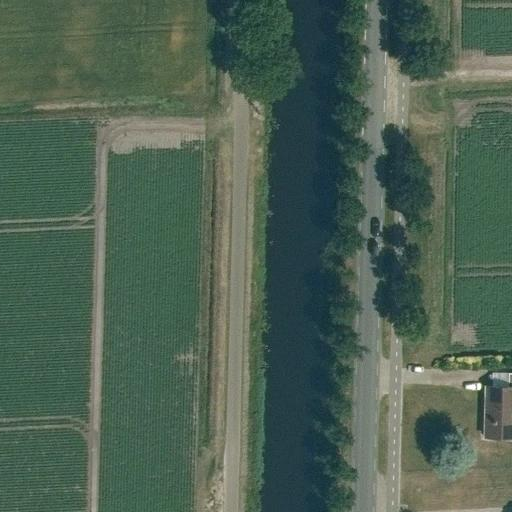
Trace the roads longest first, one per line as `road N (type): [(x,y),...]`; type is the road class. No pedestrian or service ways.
road 1 (secondary): [(362,511),(376,0)]
road 2 (unclassified): [(230,511),(243,0)]
